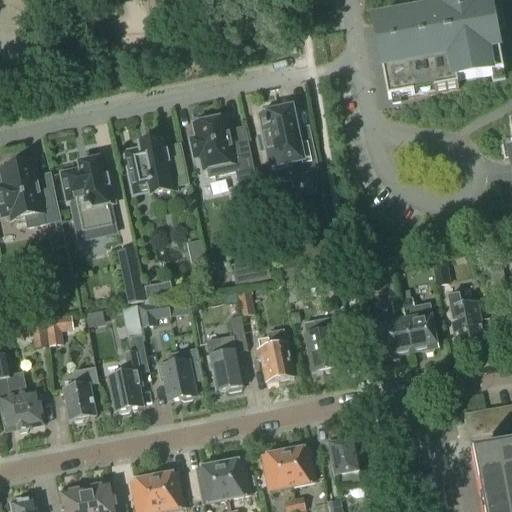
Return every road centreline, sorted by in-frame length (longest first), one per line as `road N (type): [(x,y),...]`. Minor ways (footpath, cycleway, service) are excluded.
road 1 (residential): [(0,472),(403,394)]
road 2 (residential): [(0,138),(280,80)]
road 3 (residential): [(455,511),(444,454),(415,424),(403,394)]
